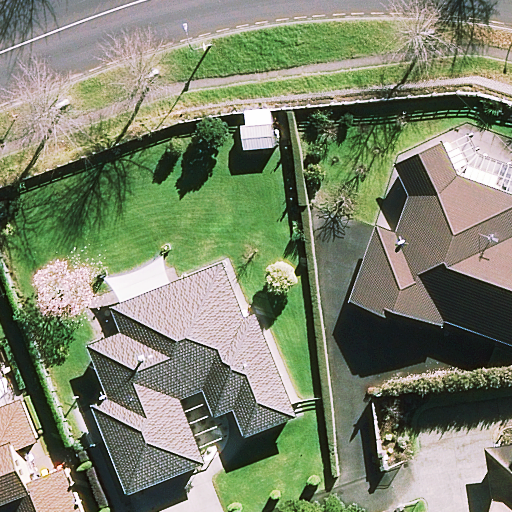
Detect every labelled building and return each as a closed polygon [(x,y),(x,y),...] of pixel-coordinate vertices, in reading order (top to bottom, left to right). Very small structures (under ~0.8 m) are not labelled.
[(286,125),(250,126),(250,159),(286,159),(286,125)] [(406,323),(408,319),(449,333),(452,326),(511,346),(511,197),(464,181),(449,148),(406,168),(414,204),(403,237),(384,231),(358,307),(406,323)] [(251,321),(230,266),(176,287),(125,307),(126,308),(117,312),(127,336),(96,348),(116,399),(98,406),(133,498),(209,468),(184,403),(209,392),(220,419),(240,411),(251,441),(301,421),(261,317),(251,321)] [(0,511),(85,511),(66,467),(37,480),(26,455),(46,447),(28,404),(0,415),(0,511)] [(511,511),(511,453),(492,457),(500,511),(511,511)]
